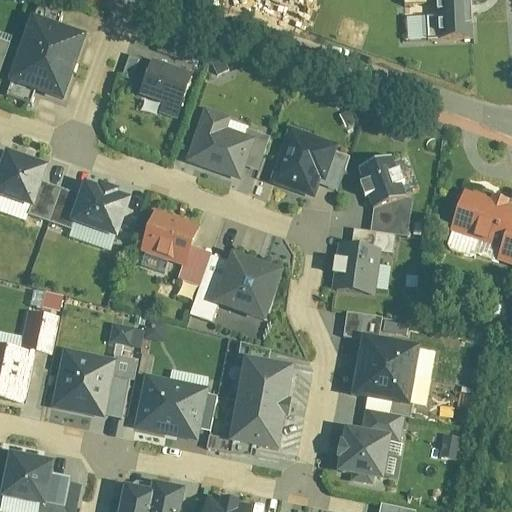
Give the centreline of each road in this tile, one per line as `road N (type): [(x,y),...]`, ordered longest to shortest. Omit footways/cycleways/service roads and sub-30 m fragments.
road 1 (residential): [(109,456),(305,493),(331,379),(311,316),(325,236),(74,149)]
road 2 (residential): [(144,0),(445,105)]
road 3 (residential): [(74,149),(125,0)]
